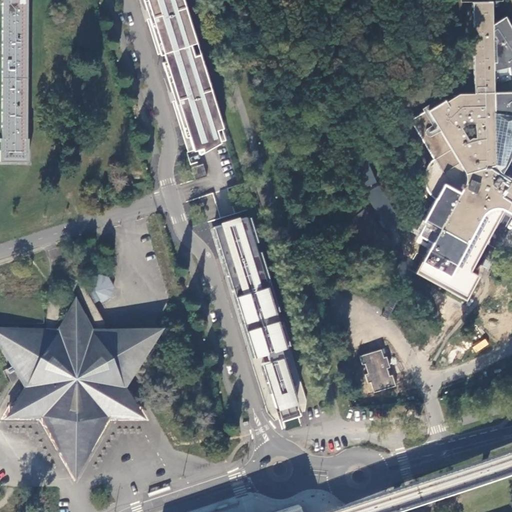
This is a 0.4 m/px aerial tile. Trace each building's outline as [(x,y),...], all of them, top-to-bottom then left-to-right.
[(0,160),(28,161),(28,138),(27,138),(27,0),(1,0),(2,28),(1,138),(0,138),(0,160)] [(143,0),(159,53),(162,52),(165,60),(162,61),(184,135),(188,134),(192,149),(225,139),(182,0),(143,0)] [(511,177),(504,173),(511,155),(511,24),(508,17),(495,24),(494,1),(475,1),(475,0),(473,0),(474,3),(475,3),(476,93),(461,93),(448,101),(447,99),(411,121),(434,159),(430,162),(428,165),(425,171),(424,176),(424,182),(426,187),(421,190),(425,195),(429,199),(433,203),(424,219),(427,220),(418,235),(432,243),(428,250),(460,268),(474,243),(470,241),(476,229),(484,213),(486,212),(490,209),(492,208),(495,207),(499,207),(502,208),(505,209),(511,212),(511,177)] [(343,154),(363,193),(380,184),(361,145),(343,154)] [(203,164),(191,168),(195,180),(207,176),(203,164)] [(92,206),(93,210),(101,207),(99,198),(93,199),(95,205),(92,206)] [(364,210),(348,222),(376,255),(391,242),(364,210)] [(249,215),(245,216),(254,242),(257,241),(249,215)] [(245,216),(213,226),(234,295),(253,356),(262,353),(264,361),(261,362),(275,406),(296,399),(280,347),(286,346),(267,284),(254,242),(245,216)] [(394,253),(382,263),(408,293),(420,284),(394,253)] [(91,282),(100,299),(103,303),(110,298),(114,286),(108,277),(104,276),(98,275),(89,280),(91,282)] [(93,303),(100,299),(91,282),(84,286),(71,294),(75,301),(58,329),(42,329),(34,329),(0,328),(0,341),(13,365),(25,386),(9,415),(35,416),(42,416),(75,472),(108,416),(114,416),(141,416),(125,386),(157,330),(149,330),(92,330),(85,316),(96,309),(93,303)] [(0,323),(34,324),(34,329),(42,329),(42,324),(44,324),(44,299),(0,298),(0,323)] [(476,352),(489,344),(485,339),(473,346),(476,352)] [(369,353),(366,345),(348,351),(351,359),(360,356),(363,365),(365,364),(369,374),(366,375),(369,383),(371,382),(375,393),(397,386),(393,375),(390,376),(388,368),(391,368),(387,357),(384,358),(381,349),(369,353)] [(148,493),(149,497),(170,490),(169,486),(148,493)]
